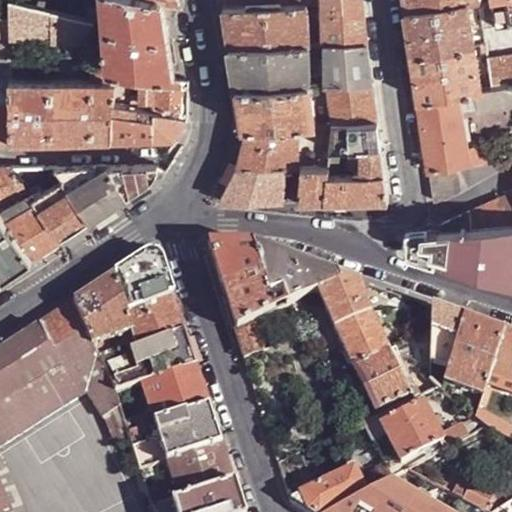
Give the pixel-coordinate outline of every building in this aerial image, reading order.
[(15,37),(14,38),(56,38),(58,11),(16,0),(15,0),(15,16),(15,37)] [(94,0),(95,8),(105,10),(103,0),(94,0)] [(103,0),(105,10),(107,24),(169,37),(166,17),(162,0),(103,0)] [(325,0),(325,3),(327,3),(328,36),(328,43),(371,42),(366,7),(365,0),(325,0)] [(404,0),(407,10),(469,0),(404,0)] [(410,32),(413,54),(476,44),(469,0),(407,10),(410,32)] [(511,0),(481,0),(486,33),(511,28),(511,0)] [(105,10),(95,8),(63,1),(61,12),(97,22),(107,24),(105,10)] [(253,5),(226,5),(228,20),(232,44),(312,43),(310,3),(282,4),(272,4),(253,5)] [(61,12),(58,11),(56,38),(57,41),(96,44),(97,22),(61,12)] [(15,16),(0,16),(0,37),(3,38),(14,38),(15,37),(15,16)] [(169,37),(107,24),(112,66),(116,67),(141,71),(156,74),(176,76),(172,53),(169,37)] [(0,67),(0,68),(0,42),(14,43),(14,38),(3,38),(0,37),(0,67)] [(14,43),(0,42),(0,68),(0,71),(0,77),(14,78),(14,43)] [(373,61),(371,42),(328,43),(329,58),(329,82),(375,80),(373,61)] [(235,62),(238,84),(313,82),(313,59),(312,43),(232,44),(235,62)] [(318,43),(312,43),(313,59),(329,58),(328,43),(318,43)] [(417,76),(421,98),(459,92),(483,88),(476,44),(413,54),(417,76)] [(511,53),(490,57),(490,61),(491,70),(495,86),(511,83),(511,53)] [(100,140),(113,140),(115,103),(116,83),(116,67),(112,66),(96,64),(95,84),(92,141),(100,140)] [(176,76),(156,74),(159,102),(160,112),(190,117),(190,104),(190,78),(176,76)] [(55,81),(14,78),(13,88),(13,101),(13,141),(34,141),(52,141),(55,81)] [(375,80),(329,82),(333,121),(338,122),(380,121),(379,111),(377,91),(375,80)] [(95,84),(55,81),(52,141),(75,141),(92,141),(95,84)] [(313,82),(238,84),(239,94),(244,124),(248,124),(249,122),(299,122),(310,122),(317,122),(313,82)] [(116,83),(115,103),(133,107),(134,85),(116,83)] [(483,88),(459,92),(470,145),(494,141),(500,140),(511,138),(511,83),(495,86),(483,88)] [(0,87),(0,100),(13,101),(13,88),(0,87)] [(459,92),(421,98),(426,131),(432,169),(453,164),(472,160),(470,145),(459,92)] [(13,101),(0,100),(0,140),(13,141),(13,101)] [(115,103),(113,140),(136,140),(154,139),(156,111),(133,107),(115,103)] [(156,111),(154,139),(174,139),(181,130),(190,117),(160,112),(156,111)] [(321,155),(321,164),(332,164),(335,148),(338,122),(333,121),(317,122),(310,122),(310,131),(326,131),(323,155),(321,155)] [(380,121),(338,122),(335,148),(344,147),(359,147),(366,147),(383,146),(382,135),(380,121)] [(244,146),(240,164),(287,164),(298,163),(299,122),(249,122),(248,124),(244,146)] [(494,141),(470,145),(472,160),(496,156),(496,153),(494,141)] [(383,146),(366,147),(364,172),(387,172),(383,146)] [(344,147),(335,148),(332,164),(332,173),(342,172),(344,147)] [(287,164),(240,164),(232,180),(223,198),(223,199),(224,200),(253,200),(283,200),(287,164)] [(321,164),(304,164),(303,173),(301,190),(300,200),(314,200),(328,200),(332,173),(332,164),(321,164)] [(453,164),(432,169),(436,201),(461,189),(459,172),(453,164)] [(84,166),(58,166),(66,179),(73,189),(110,166),(111,165),(90,165),(85,165),(84,166)] [(0,166),(0,209),(2,213),(31,194),(13,166),(0,166)] [(36,166),(13,166),(31,194),(37,191),(52,180),(46,166),(36,166)] [(110,166),(73,189),(94,221),(110,211),(129,198),(110,166)] [(144,166),(110,166),(129,198),(140,191),(153,182),(144,166)] [(157,166),(144,166),(153,182),(159,172),(159,168),(159,166),(157,166)] [(342,172),(332,173),(328,200),(349,200),(391,199),(389,185),(387,172),(364,172),(359,173),(342,172)] [(301,190),(303,173),(297,173),(295,183),(291,184),(290,190),(291,190),(301,190)] [(40,195),(34,200),(62,242),(75,233),(94,221),(73,189),(66,179),(40,195)] [(301,190),(291,190),(290,200),(300,200),(301,190)] [(37,191),(31,194),(34,200),(40,195),(37,191)] [(511,193),(471,210),(474,229),(511,225),(511,193)] [(31,194),(2,213),(6,217),(34,200),(31,194)] [(49,250),(62,242),(34,200),(6,217),(34,260),(49,250)] [(18,270),(34,260),(6,217),(2,213),(0,209),(0,272),(4,279),(18,270)] [(471,210),(440,225),(441,231),(441,232),(474,229),(471,210)] [(441,231),(424,232),(423,254),(511,282),(511,225),(474,229),(441,232),(441,231)] [(424,232),(414,233),(414,251),(423,254),(424,232)] [(222,288),(262,275),(253,247),(251,246),(234,246),(210,248),(222,288)] [(295,261),(253,247),(262,275),(270,300),(283,295),(288,308),(319,295),(335,274),(295,261)] [(173,300),(157,252),(114,280),(126,316),(173,300)] [(372,314),(360,283),(348,279),(335,274),(319,295),(336,330),(372,314)] [(222,288),(236,330),(254,323),(265,318),(275,313),(270,300),(262,275),(222,288)] [(74,306),(95,349),(133,338),(126,316),(114,280),(98,290),(74,306)] [(173,300),(126,316),(133,338),(136,348),(99,359),(116,395),(142,388),(196,371),(173,300)] [(40,328),(60,366),(0,405),(0,449),(1,450),(86,395),(89,393),(103,419),(120,408),(116,395),(99,359),(95,349),(74,306),(40,328)] [(432,307),(434,381),(438,389),(442,395),(445,384),(464,317),(448,312),(432,307)] [(372,314),(336,330),(354,369),(390,352),(372,314)] [(445,384),(483,398),(487,386),(489,377),(504,330),(485,324),(464,317),(445,384)] [(264,351),(254,323),(236,330),(235,331),(244,359),(264,351)] [(0,405),(60,366),(40,328),(0,353),(0,405)] [(511,333),(504,330),(489,377),(511,384),(511,333)] [(411,396),(390,352),(354,369),(375,413),(411,396)] [(196,371),(142,388),(151,415),(154,425),(209,409),(196,371)] [(511,384),(489,377),(487,386),(511,394),(511,384)] [(99,422),(103,419),(89,393),(86,395),(99,422)] [(422,403),(380,424),(388,441),(400,465),(427,450),(442,443),(439,438),(422,403)] [(120,408),(103,419),(114,443),(129,437),(128,433),(125,423),(120,408)] [(209,409),(154,425),(167,463),(221,446),(209,409)] [(479,412),(476,420),(484,427),(497,434),(501,425),(486,416),(479,412)] [(125,423),(128,433),(151,427),(154,425),(151,415),(125,423)] [(377,417),(362,424),(373,448),(388,441),(380,424),(377,417)] [(511,430),(501,425),(497,434),(511,440),(511,430)] [(461,426),(439,438),(442,443),(445,449),(467,437),(461,426)] [(153,436),(151,427),(128,433),(129,437),(131,443),(153,436)] [(150,442),(132,447),(137,463),(154,458),(150,442)] [(221,446),(167,463),(180,502),(234,486),(221,446)] [(25,511),(1,450),(0,449),(0,489),(9,511),(25,511)] [(290,503),(304,511),(332,511),(352,501),(366,493),(354,468),(353,465),(288,497),(290,503)] [(154,467),(140,471),(151,498),(163,494),(154,467)] [(352,501),(369,511),(484,511),(454,496),(404,472),(391,479),(366,493),(352,501)] [(461,483),(454,496),(484,511),(485,511),(493,498),(469,485),(468,487),(461,483)] [(242,511),(234,486),(180,502),(170,505),(172,511),(242,511)] [(0,511),(9,511),(0,489),(0,511)] [(332,511),(369,511),(352,501),(332,511)]
